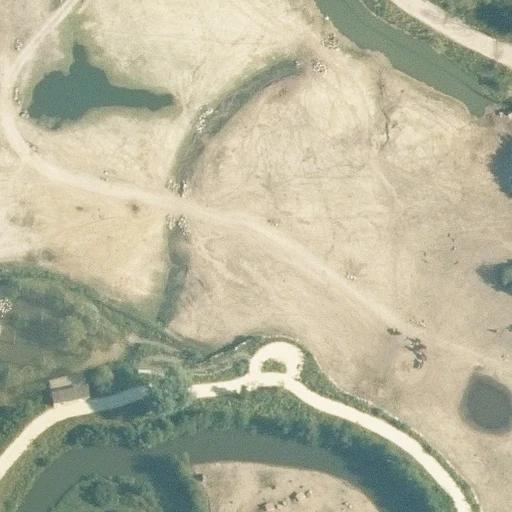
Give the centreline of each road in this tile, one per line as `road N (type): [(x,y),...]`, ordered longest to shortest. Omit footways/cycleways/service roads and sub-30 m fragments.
road 1 (track): [(32,50),(10,79),(3,111),(9,134),(33,151),(154,201),(237,219),(387,319),(511,374)]
road 2 (track): [(403,0),(511,56)]
